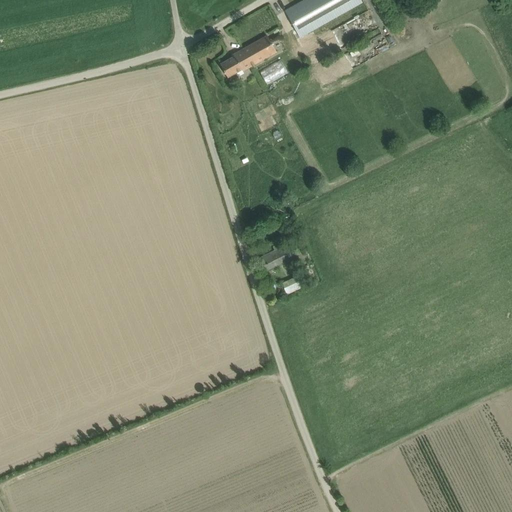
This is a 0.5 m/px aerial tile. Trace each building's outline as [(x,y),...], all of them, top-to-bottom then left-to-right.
[(304,0),(285,11),(300,37),(363,2),(361,0),(304,0)] [(267,36),(243,50),(252,66),(276,52),(267,36)] [(252,66),(243,50),(233,55),(234,57),(221,64),(228,77),(243,69),(244,70),(252,66)] [(261,70),(267,83),(289,73),(284,61),(261,70)] [(336,66),(322,74),(327,83),(341,75),(336,66)] [(257,260),(263,272),(289,259),(283,247),(282,248),(257,260)] [(287,288),(289,293),(308,285),(305,280),(287,288)]
